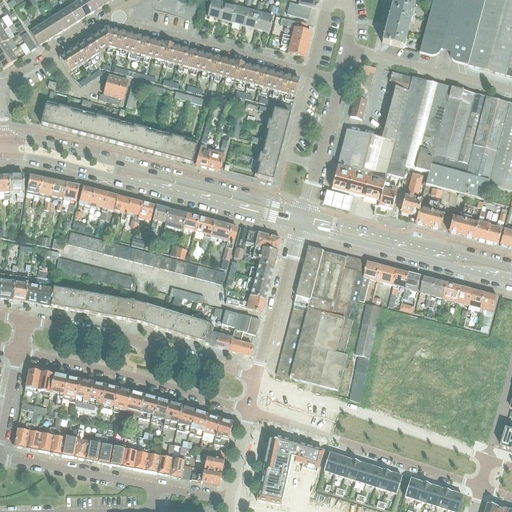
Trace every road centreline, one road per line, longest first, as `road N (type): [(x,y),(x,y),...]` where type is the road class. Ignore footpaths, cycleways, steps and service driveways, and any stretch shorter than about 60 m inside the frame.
road 1 (secondary): [(306,213),(53,145),(0,139)]
road 2 (secondary): [(0,155),(302,228)]
road 3 (residential): [(488,459),(256,377)]
road 4 (residential): [(248,409),(480,487)]
road 5 (residential): [(256,377),(23,319)]
road 6 (residential): [(17,351),(248,409)]
road 7 (secondary): [(302,228),(511,283)]
road 8 (secondary): [(511,268),(306,213)]
road 9 (residential): [(309,72),(114,14)]
road 10 (residential): [(511,89),(347,45)]
road 11 (residential): [(154,486),(0,457)]
road 12 (residential): [(256,377),(302,228)]
road 13 (residential): [(0,89),(114,14)]
